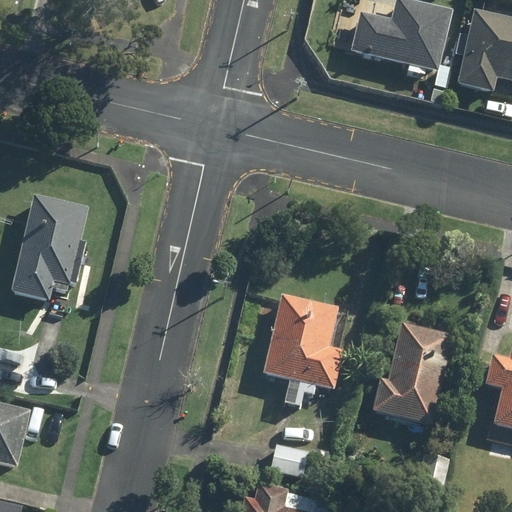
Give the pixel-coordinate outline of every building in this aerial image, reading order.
[(391,4),(385,27),(354,19),(344,57),(432,78),(446,17),(391,4)] [(487,100),(491,85),(511,90),(511,27),(468,18),(451,92),(487,100)] [(82,216),(27,204),(6,300),(44,308),(47,295),(64,299),(82,216)] [(336,357),(322,354),(332,314),(275,301),(257,380),(327,396),(336,357)] [(373,386),(366,419),(427,433),(447,343),(395,331),(382,388),(373,386)] [(511,356),(504,355),(502,366),(485,362),(479,392),(495,396),(487,431),(511,437),(511,356)] [(0,472),(11,475),(24,419),(0,413),(0,472)] [(308,457),(306,470),(327,474),(331,453),(309,449),(308,457)] [(308,457),(273,451),(267,483),(302,489),(306,470),(308,457)] [(448,467),(417,461),(410,498),(440,504),(448,467)] [(0,511),(10,511),(17,483),(0,478),(0,511)] [(206,483),(199,511),(254,511),(258,495),(206,483)] [(264,496),(260,511),(315,511),(317,507),(264,496)]
